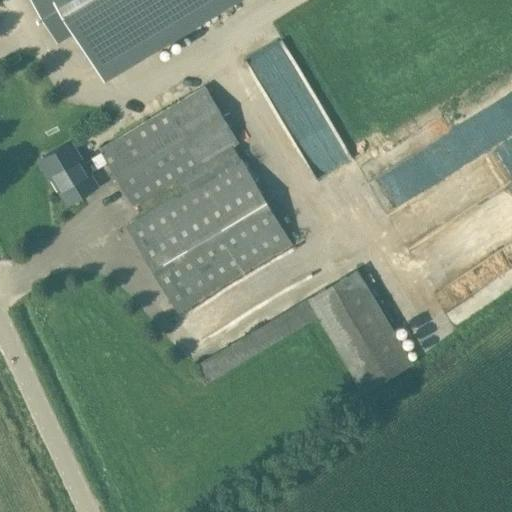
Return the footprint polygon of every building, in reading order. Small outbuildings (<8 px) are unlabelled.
[(32,0),(57,41),(75,30),(94,63),(199,0),(32,0)] [(347,162),(302,70),(266,87),(311,180),(347,162)] [(70,141),(42,158),(51,173),(50,173),(67,203),(96,185),(89,173),(107,162),(133,206),(139,203),(144,213),(125,224),(178,313),(292,244),(241,158),(233,146),(239,142),(205,85),(99,148),(101,152),(83,162),(70,141)] [(511,93),(365,179),(384,212),(511,138),(511,93)] [(357,268),(307,298),(193,365),(204,385),(318,317),(362,392),(411,361),(357,268)] [(287,291),(282,279),(274,283),(268,269),(231,286),(242,311),(287,291)]
